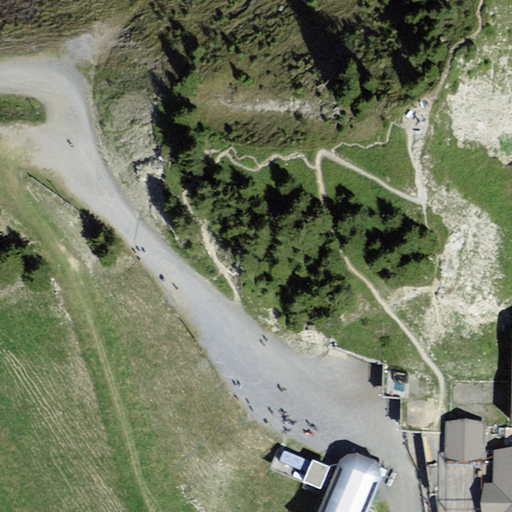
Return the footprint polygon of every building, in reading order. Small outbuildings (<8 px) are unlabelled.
[(483,458),(484,421),(447,420),(446,457),(483,458)] [(269,467),(292,474),(298,455),(275,448),(269,467)] [(511,511),(511,449),(498,449),(497,482),(487,482),(486,511),(511,511)] [(310,484),(318,461),(302,455),(293,478),(310,484)] [(331,462),(330,464),(309,511),(355,511),(368,483),(368,482),(368,481),(368,480),(368,478),(368,477),(368,475),(368,473),(368,472),(367,470),(366,468),(365,467),(364,465),(363,463),(362,462),(361,461),(359,460),(355,458),(354,457),(351,456),(349,456),(345,456),(342,456),(341,456),(338,457),(336,458),(334,459),(333,460),(331,462)]
